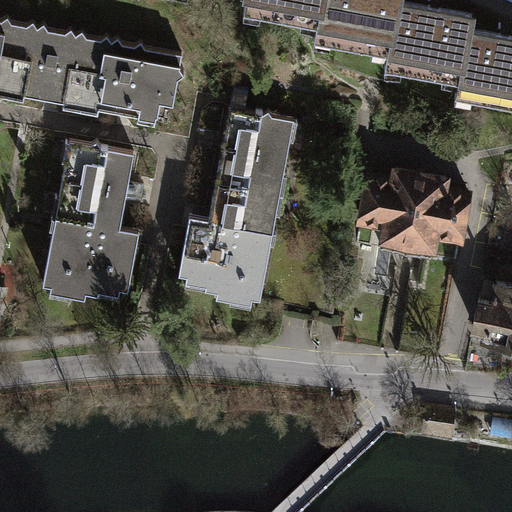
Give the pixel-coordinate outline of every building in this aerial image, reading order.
[(304,14),(317,16),(319,0),(242,0),(242,1),(260,4),(259,12),(302,20),(304,14)] [(370,41),(387,44),(395,0),(319,0),(317,16),(314,29),(333,33),(332,40),(369,47),(370,41)] [(443,68),(459,71),(467,27),(470,12),(403,0),(395,0),(387,44),(384,59),(404,62),(403,68),(442,76),(443,68)] [(0,81),(7,83),(18,22),(11,21),(7,12),(0,18),(0,81)] [(63,92),(81,95),(92,36),(86,35),(82,26),(75,33),(71,24),(64,31),(47,27),(44,19),(36,25),(32,17),(26,23),(18,22),(7,83),(23,86),(22,91),(62,98),(63,92)] [(511,35),(467,27),(459,71),(456,85),(474,89),(473,95),(511,102),(511,98),(511,35)] [(100,37),(92,36),(81,95),(98,99),(97,105),(138,112),(139,107),(156,110),(160,87),(174,90),(177,74),(185,69),(178,63),(180,52),(145,46),(144,46),(141,38),(134,44),(122,41),(118,33),(110,39),(107,31),(100,37)] [(230,102),(216,178),(279,189),(293,114),(271,111),(268,105),(262,109),(230,102)] [(69,136),(56,211),(111,221),(113,209),(122,211),(124,200),(115,198),(120,171),(128,172),(130,160),(121,159),(124,147),(99,143),(96,138),(91,142),(69,136)] [(392,177),(369,173),(360,218),(378,221),(374,244),(429,254),(433,231),(458,236),(467,190),(442,185),(443,177),(394,167),(392,177)] [(272,229),(279,189),(216,178),(209,213),(188,210),(177,270),(205,275),(203,286),(216,288),(215,294),(230,297),(231,290),(259,295),(269,240),(264,239),(266,228),(272,229)] [(138,226),(111,221),(56,211),(44,281),(70,285),(69,291),(83,294),(83,290),(96,292),(98,282),(127,287),(138,226)] [(511,281),(496,278),(491,299),(478,296),(472,324),(484,326),(482,337),(511,343),(511,281)] [(456,404),(425,400),(421,430),(452,434),(456,404)] [(511,417),(492,415),(490,432),(511,435),(511,417)]
